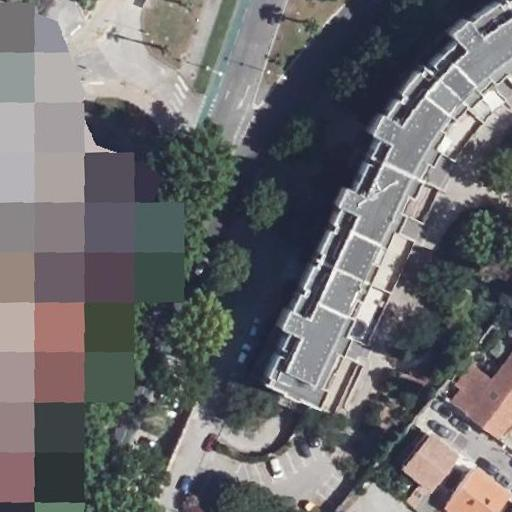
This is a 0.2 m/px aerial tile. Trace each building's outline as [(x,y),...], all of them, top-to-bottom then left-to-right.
[(280,384),(278,387),(293,394),(294,391),(333,410),(380,314),(435,198),(449,172),(459,155),(467,141),(485,120),(503,100),(511,93),(511,0),(500,0),(500,1),(499,0),(494,0),(467,17),(464,15),(446,29),(453,37),(429,58),(432,62),(427,67),(422,63),(417,68),(414,65),(398,86),(401,88),(396,95),(394,93),(383,110),(378,107),(365,126),(375,132),(366,150),(373,154),(369,161),(364,158),(350,184),(341,179),(332,199),(335,200),(327,217),(331,220),(329,225),(324,223),(313,245),(318,248),(312,261),(307,259),(297,281),(301,283),(298,289),(294,286),(286,303),(283,302),(274,320),(284,325),(275,342),(279,345),(277,350),(273,348),(262,369),(265,371),(263,376),(280,384)] [(0,327),(0,453),(102,209),(57,190),(0,327)] [(511,321),(507,316),(440,394),(494,436),(511,414),(511,321)] [(511,420),(497,439),(511,449),(511,420)] [(454,456),(423,431),(397,463),(418,480),(428,487),(413,506),(421,511),(431,511),(446,495),(431,483),(454,456)] [(469,468),(441,506),(448,511),(496,511),(507,498),(469,468)] [(418,480),(403,498),(413,506),(428,487),(418,480)]
